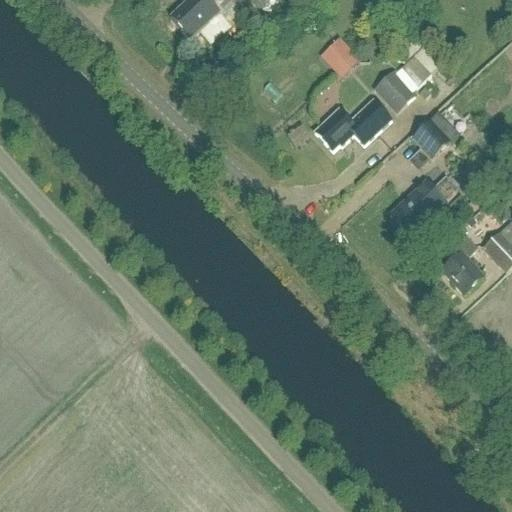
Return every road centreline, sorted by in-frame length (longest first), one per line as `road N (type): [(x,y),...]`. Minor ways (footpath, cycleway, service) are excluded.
road 1 (unclassified): [(511,453),(52,0)]
road 2 (unclassified): [(332,511),(0,156)]
